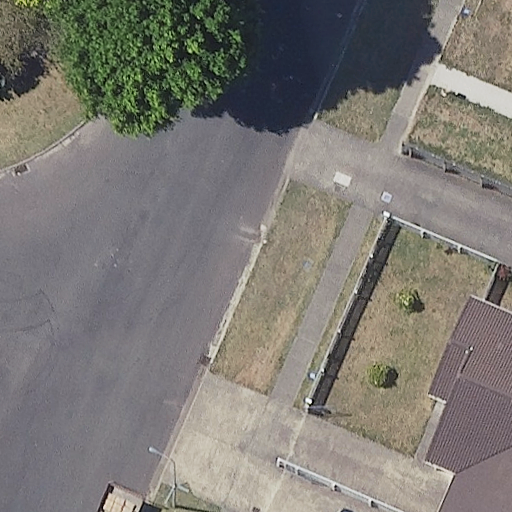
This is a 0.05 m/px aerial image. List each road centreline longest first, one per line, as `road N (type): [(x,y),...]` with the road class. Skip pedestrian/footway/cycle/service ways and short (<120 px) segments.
road 1 (residential): [(254,0),(107,372)]
road 2 (residential): [(107,372),(46,511)]
